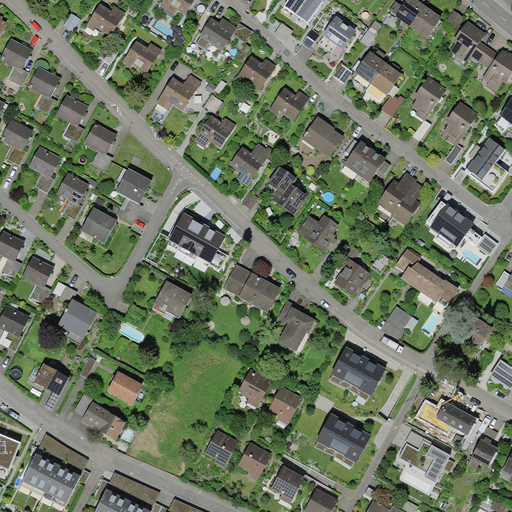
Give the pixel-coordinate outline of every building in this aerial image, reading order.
[(163,0),(160,5),(162,6),(175,14),(176,11),(184,15),(194,0),(163,0)] [(322,3),(318,0),(289,0),(285,7),(308,23),(322,3)] [(416,2),(412,0),(408,0),(402,8),(395,3),(389,12),(427,38),(440,19),(432,14),(416,2)] [(110,13),(99,6),(86,26),(94,32),(96,29),(110,38),(126,15),(113,7),(110,13)] [(462,18),(453,11),(443,24),(452,31),(462,18)] [(80,20),(70,14),(63,25),(73,31),(80,20)] [(222,27),(211,19),(193,44),(205,52),(211,45),(221,52),(237,29),(225,22),(222,27)] [(355,32),(335,19),(319,42),(332,51),(335,46),(343,51),(355,32)] [(381,25),(375,20),(370,27),(376,32),(381,25)] [(313,29),(309,27),(299,40),(309,48),(319,34),(317,32),(322,24),(319,21),(313,29)] [(476,27),(467,21),(452,43),(455,45),(449,53),(466,64),(471,58),(488,70),(482,78),(488,82),(485,86),(498,94),(511,75),(511,56),(501,50),(497,56),(479,42),(485,33),(476,27)] [(292,31),(281,23),(274,33),(285,41),(292,31)] [(374,34),(368,30),(360,41),(367,45),(374,34)] [(184,41),(177,37),(172,44),(179,49),(184,41)] [(31,51),(9,40),(0,56),(0,61),(15,69),(9,80),(22,87),(29,74),(22,70),(31,51)] [(251,48),(238,40),(230,53),(243,61),(251,48)] [(161,52),(150,44),(148,46),(146,49),(136,42),(122,63),(129,68),(132,66),(146,73),(161,52)] [(400,76),(368,54),(355,74),(386,96),(400,76)] [(275,66),(264,59),(262,63),(251,56),(238,75),(260,90),(275,66)] [(352,72),(342,65),(333,77),(343,85),(352,72)] [(58,80),(37,68),(26,88),(42,96),(36,108),(49,115),(57,102),(49,97),(58,80)] [(201,83),(189,76),(183,86),(172,78),(154,105),(156,106),(167,112),(171,104),(183,111),(201,83)] [(446,90),(428,78),(413,98),(416,100),(411,107),(417,112),(415,115),(423,121),(446,90)] [(294,97),(284,89),(269,111),(276,116),(279,112),(292,121),(308,99),(298,92),(294,97)] [(86,108),(65,96),(53,116),(69,125),(63,137),(76,144),(84,130),(76,126),(86,108)] [(222,103),(211,96),(204,107),(209,110),(215,114),(222,103)] [(401,103),(391,96),(381,109),(392,117),(401,103)] [(511,99),(498,119),(511,129),(511,99)] [(478,115),(459,102),(444,123),(447,126),(442,133),(448,137),(446,140),(455,146),(457,145),(478,115)] [(235,126),(224,119),(221,124),(210,117),(193,142),(204,150),(209,142),(220,150),(235,126)] [(344,136),(317,117),(301,140),(328,159),(344,136)] [(30,132),(10,121),(0,141),(13,147),(7,160),(19,166),(26,152),(21,150),(30,132)] [(430,125),(423,121),(412,137),(419,142),(430,125)] [(117,136),(93,123),(81,144),(97,153),(92,163),(106,170),(112,158),(106,155),(117,136)] [(506,149),(490,137),(465,171),(493,194),(509,172),(496,163),(506,149)] [(362,146),(353,140),(345,151),(351,155),(343,166),(369,184),(377,173),(382,177),(389,166),(380,159),(362,146)] [(271,152),(257,143),(250,153),(242,147),(230,165),(241,173),(236,180),(247,187),(271,152)] [(457,145),(455,146),(445,161),(451,166),(463,149),(457,145)] [(61,159),(38,147),(27,167),(41,175),(35,186),(46,193),(54,179),(51,177),(61,159)] [(297,180),(277,167),(265,185),(276,193),(271,201),(293,216),(306,197),(292,187),(297,180)] [(152,181),(129,168),(116,192),(126,197),(140,204),(152,181)] [(317,170),(316,169),(311,177),(317,181),(322,173),(317,170)] [(88,186),(66,174),(55,195),(68,202),(62,213),(74,220),(82,206),(78,205),(83,196),(88,186)] [(399,183),(395,180),(377,204),(408,226),(430,196),(422,191),(415,185),(417,182),(406,174),(399,183)] [(143,206),(140,204),(126,197),(116,215),(133,225),(143,206)] [(474,225),(448,206),(432,228),(458,247),(474,225)] [(116,222),(92,209),(80,231),(104,244),(116,222)] [(205,230),(188,213),(180,221),(175,216),(165,225),(161,238),(171,242),(174,234),(187,247),(205,230)] [(309,216),(296,233),(324,254),(336,237),(332,234),(338,226),(322,214),(316,222),(309,216)] [(24,241),(0,230),(0,256),(7,260),(1,271),(15,278),(22,264),(15,261),(24,241)] [(360,254),(349,246),(342,256),(350,261),(334,284),(353,297),(369,274),(353,263),(360,254)] [(421,259),(406,249),(394,267),(404,274),(400,278),(419,290),(429,275),(416,266),(421,259)] [(389,261),(380,255),(371,269),(380,275),(389,261)] [(54,268),(31,256),(20,278),(37,287),(31,298),(43,304),(51,290),(44,286),(54,268)] [(281,291),(236,265),(222,289),(267,315),(281,291)] [(511,273),(510,277),(504,273),(496,284),(502,288),(504,286),(511,291),(511,273)] [(442,284),(429,275),(419,290),(446,308),(459,287),(446,278),(442,284)] [(191,297),(165,283),(153,307),(179,321),(191,297)] [(96,315),(70,301),(56,326),(81,340),(96,315)] [(295,306),(286,301),(276,320),(287,326),(278,342),(296,353),(314,322),(293,310),(295,306)] [(29,317),(5,305),(0,314),(0,329),(6,333),(1,344),(15,351),(21,338),(18,337),(29,317)] [(405,312),(396,307),(388,319),(387,320),(403,331),(412,317),(405,312)] [(490,328),(472,315),(458,336),(478,349),(485,339),(491,344),(501,329),(493,324),(490,328)] [(387,367),(346,345),(328,380),(368,401),(387,367)] [(95,362),(88,359),(79,375),(86,378),(95,362)] [(511,365),(510,369),(500,362),(490,376),(511,390),(511,388),(511,365)] [(67,378),(42,365),(32,384),(57,397),(67,378)] [(272,381),(250,369),(237,392),(249,399),(247,404),(257,409),(272,381)] [(142,387),(116,372),(104,391),(130,406),(142,387)] [(302,400),(279,387),(267,410),(279,416),(277,419),(288,425),(302,400)] [(92,401),(83,396),(74,413),(83,418),(81,422),(114,440),(124,421),(90,404),(92,401)] [(481,424),(444,403),(435,421),(472,441),(481,424)] [(373,435),(331,413),(312,448),(355,470),(373,435)] [(238,442),(216,431),(204,455),(215,460),(213,464),(224,470),(238,442)] [(451,454),(410,432),(404,443),(417,450),(409,464),(437,479),(451,454)] [(10,470),(21,442),(14,439),(3,435),(0,433),(0,469),(1,467),(10,470)] [(87,461),(45,436),(38,449),(83,470),(87,461)] [(496,450),(481,442),(468,466),(477,471),(480,465),(486,469),(496,450)] [(271,455),(250,444),(238,465),(249,472),(248,475),(257,480),(271,455)] [(511,452),(502,471),(511,475),(511,452)] [(46,460),(37,455),(21,484),(66,507),(81,478),(72,474),(65,470),(53,464),(46,460)] [(304,479),(281,467),(269,489),(281,496),(279,500),(289,505),(304,479)] [(159,494),(114,475),(109,484),(153,506),(159,494)] [(331,511),(337,500),(315,489),(303,511),(331,511)] [(116,496),(106,491),(95,511),(146,511),(142,510),(134,505),(123,499),(116,496)] [(506,511),(509,507),(494,498),(488,509),(493,511),(506,511)] [(199,511),(173,500),(169,510),(172,511),(199,511)] [(371,502),(365,511),(400,511),(391,507),(387,511),(371,502)]
